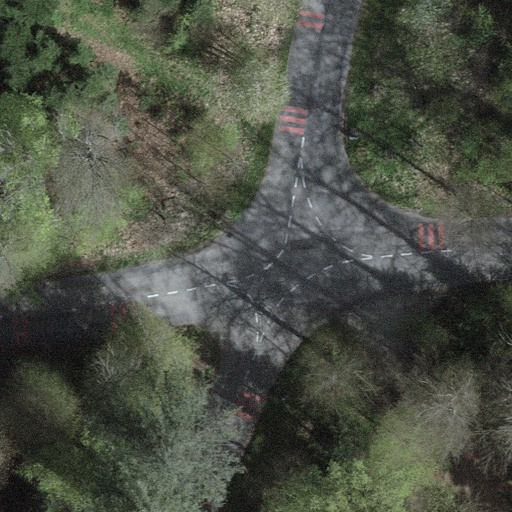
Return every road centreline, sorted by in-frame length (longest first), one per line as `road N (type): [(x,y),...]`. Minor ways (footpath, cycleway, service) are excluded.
road 1 (track): [(350,259),(496,511)]
road 2 (unclassified): [(0,319),(277,267)]
road 3 (unclassified): [(277,267),(334,0)]
road 4 (unclassified): [(277,267),(239,403),(190,511)]
road 5 (unclassified): [(277,267),(511,251)]
